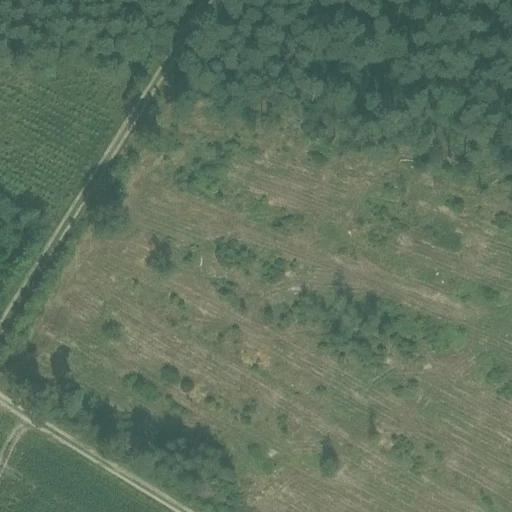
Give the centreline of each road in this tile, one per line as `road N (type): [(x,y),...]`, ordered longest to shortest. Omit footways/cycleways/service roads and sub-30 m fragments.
road 1 (track): [(0,338),(214,0)]
road 2 (track): [(172,511),(0,407)]
